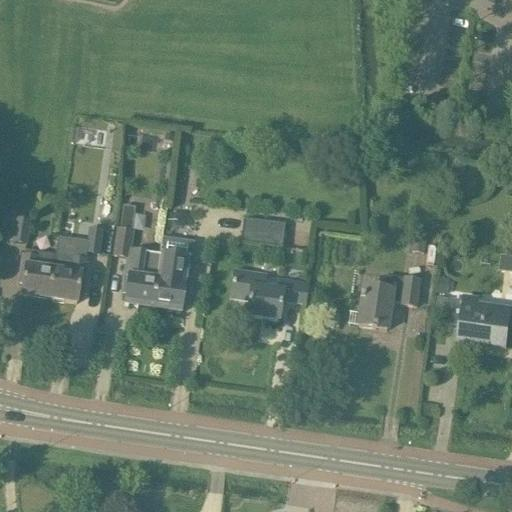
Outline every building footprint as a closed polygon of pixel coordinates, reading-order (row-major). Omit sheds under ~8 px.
[(12,244),(27,247),(30,222),(16,220),(12,244)] [(243,221),(240,245),(282,250),(285,226),(243,221)] [(86,254),(99,256),(103,232),(89,230),(86,254)] [(152,311),(160,257),(130,253),(132,234),(117,232),(113,257),(126,259),(122,286),(126,286),(123,306),(152,311)] [(49,301),(55,256),(37,253),(36,258),(22,256),(19,276),(23,277),(20,297),(49,301)] [(500,271),(511,272),(511,256),(503,254),(500,271)] [(55,256),(49,301),(76,305),(78,295),(79,285),(83,285),(86,266),(85,266),(85,260),(75,259),(55,256)] [(152,311),(180,315),(183,295),(187,295),(192,261),(160,257),(152,311)] [(308,287),(283,284),(281,294),(264,291),(266,278),(233,274),(229,300),(248,303),(246,318),(278,323),(281,304),(305,307),(308,287)] [(357,328),(386,332),(390,303),(401,304),(400,307),(415,309),(418,284),(384,279),(382,292),(362,289),(357,328)] [(437,299),(435,311),(447,313),(449,301),(437,299)] [(458,342),(506,347),(510,310),(462,304),(458,342)]
